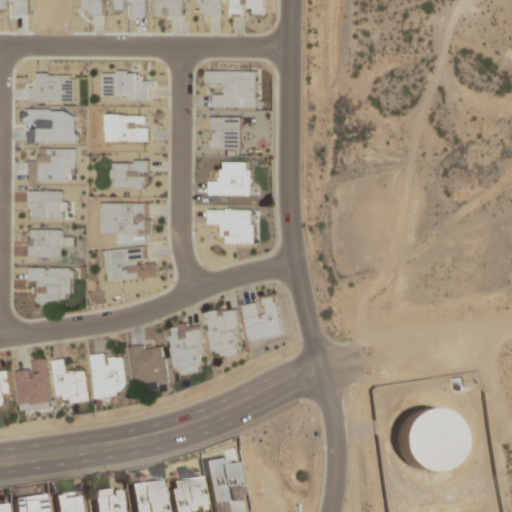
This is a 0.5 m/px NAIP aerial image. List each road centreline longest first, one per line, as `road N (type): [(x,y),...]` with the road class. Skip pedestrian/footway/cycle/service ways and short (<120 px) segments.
road 1 (residential): [(289,46),(0,44),(95,323),(250,271),(295,264)]
road 2 (residential): [(289,0),(290,221),(334,423),(330,511)]
road 3 (tertiary): [(352,360),(172,432),(0,460)]
road 4 (residential): [(195,291),(180,228),(180,46)]
road 5 (track): [(511,325),(480,354),(352,360)]
